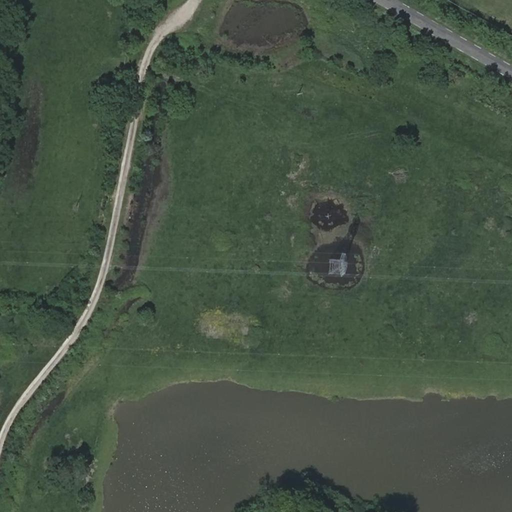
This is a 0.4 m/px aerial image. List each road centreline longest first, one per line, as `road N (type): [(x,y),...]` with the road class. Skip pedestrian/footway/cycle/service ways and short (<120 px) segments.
road 1 (track): [(0,453),(30,391),(96,299),(147,62),(171,18),(195,0)]
road 2 (unclassified): [(385,0),(511,72)]
